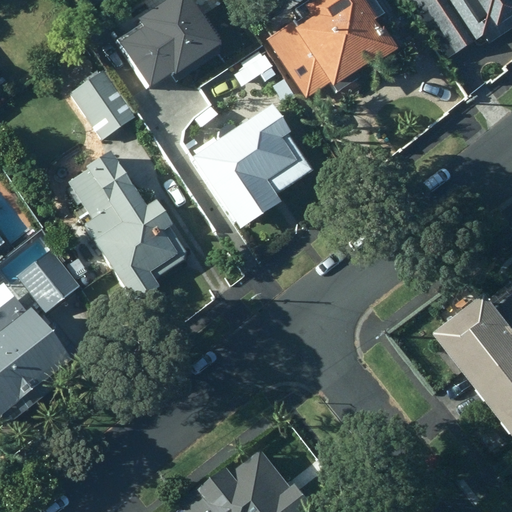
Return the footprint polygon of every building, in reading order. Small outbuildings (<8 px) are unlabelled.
[(87,0),(94,8),(105,0),(87,0)] [(173,63),(181,74),(222,46),(190,0),(163,0),(136,19),(141,27),(118,42),(145,82),(173,63)] [(300,19),(267,41),(307,100),(329,85),(335,96),(398,53),(378,23),(385,18),(373,0),(309,0),(302,6),(304,9),(297,14),(300,19)] [(489,46),(511,31),(511,0),(410,0),(422,16),(416,20),(446,62),(483,37),(489,46)] [(292,100),(271,68),(254,79),(275,111),(292,100)] [(104,73),(70,96),(102,142),(136,119),(104,73)] [(292,136),(272,106),(192,159),(241,233),(282,206),(276,197),(313,173),(290,138),(292,136)] [(93,221),(83,227),(135,307),(160,291),(154,283),(184,265),(186,254),(171,230),(173,229),(156,203),(146,209),(111,155),(68,183),(93,221)] [(47,316),(80,288),(51,252),(18,279),(47,316)] [(441,337),(479,387),(511,361),(511,323),(501,310),(492,298),(441,337)] [(511,301),(501,310),(511,323),(511,301)] [(0,427),(4,433),(87,370),(63,338),(56,344),(30,314),(14,327),(0,311),(0,427)] [(511,361),(479,387),(511,428),(511,361)] [(318,511),(302,489),(296,493),(268,455),(238,477),(234,473),(206,494),(210,500),(193,511),(318,511)]
